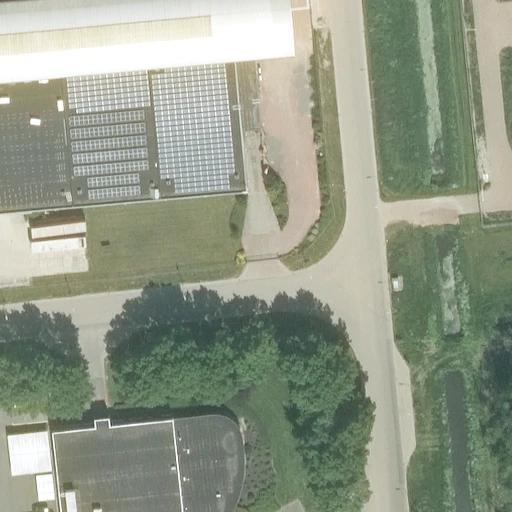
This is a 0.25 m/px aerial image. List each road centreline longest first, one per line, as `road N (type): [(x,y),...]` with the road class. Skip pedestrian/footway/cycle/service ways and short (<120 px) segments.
road 1 (unclassified): [(368,283),(0,325)]
road 2 (unclassified): [(368,283),(343,0)]
road 3 (unclassified): [(391,511),(368,283)]
